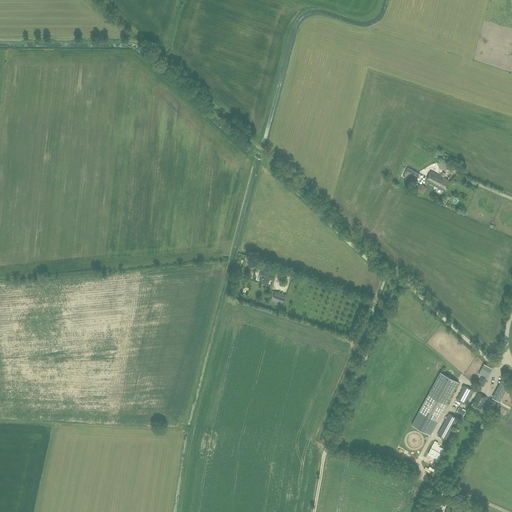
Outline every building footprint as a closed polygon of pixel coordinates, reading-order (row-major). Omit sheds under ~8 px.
[(415,183),(420,174),(405,167),(401,175),(415,183)] [(443,177),(431,171),(425,181),(443,191),(449,180),(444,177),(443,177)] [(424,193),(426,188),(423,184),(418,185),(416,189),(419,193),(424,193)] [(260,280),(268,283),(269,279),(271,280),(273,274),(271,274),(272,270),(264,267),(263,271),(261,271),(259,276),(261,276),(260,280)] [(286,295),(278,293),(275,292),(273,297),(284,301),(286,295)] [(484,364),(482,368),(479,374),(482,375),(477,383),(483,386),(492,368),(484,364)] [(459,382),(440,372),(419,412),(437,422),(459,382)] [(511,380),(504,376),(492,398),(500,402),(511,380)] [(465,385),(458,399),(466,403),(473,390),(465,385)] [(474,400),(470,406),(480,412),(484,413),(486,410),(483,408),(485,404),(484,404),(487,398),(479,393),(474,401),(474,400)] [(485,407),(492,410),(496,402),(489,399),(485,407)] [(437,422),(419,412),(412,425),(430,435),(437,422)] [(450,413),(444,424),(438,435),(446,440),(452,429),(458,418),(450,413)] [(435,445),(434,447),(444,453),(446,451),(435,445)] [(437,502),(445,506),(447,501),(439,498),(438,498),(437,497),(435,501),(437,502)]
